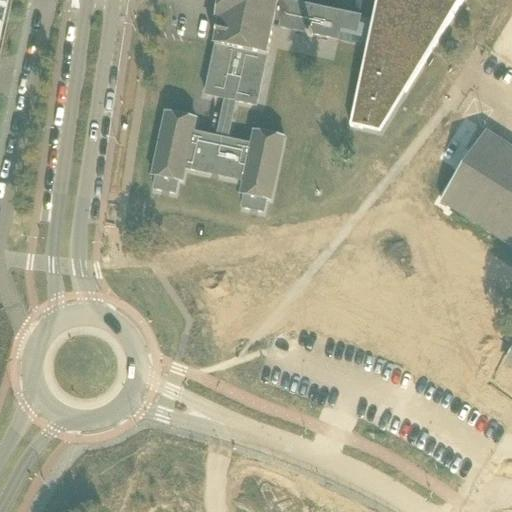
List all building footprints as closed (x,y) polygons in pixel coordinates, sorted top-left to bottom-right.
[(0,0),(0,53),(2,44),(9,46),(11,34),(12,30),(5,29),(11,0),(0,0)] [(222,0),(218,22),(221,23),(216,48),(217,48),(206,97),(226,101),(218,140),(194,135),(197,122),(167,115),(153,178),(157,179),(155,191),(176,196),(179,183),(183,184),(186,171),(244,183),(241,197),(246,197),(243,210),(264,215),(267,202),(271,203),(285,140),(254,134),(252,147),(228,142),(236,103),(257,108),(274,27),(281,29),(309,35),(308,39),(313,40),(313,36),(368,48),(351,128),(381,134),(465,0),(378,0),(374,23),(360,20),(361,19),(279,2),(279,0),(222,0)] [(511,149),(501,142),(487,134),(443,204),(460,215),(511,248),(511,149)] [(207,342),(210,353),(225,351),(228,363),(234,362),(231,349),(248,346),(253,358),(258,357),(256,344),(272,341),(277,355),(282,354),(279,340),(297,337),(301,348),(306,347),(305,335),(321,331),(324,344),(330,342),(329,330),(345,327),(349,339),(354,338),(352,326),(369,322),(373,334),(379,332),(377,321),(393,317),(396,328),(402,328),(400,315),(417,312),(420,324),(425,323),(419,300),(207,342)] [(195,367),(250,475),(269,511),(285,511),(292,508),(289,502),(278,507),(271,492),(280,486),(277,481),(268,486),(260,470),(270,464),(268,458),(256,462),(249,447),(259,442),(256,436),(245,440),(238,426),(247,419),(245,415),(234,419),(227,404),(237,398),(235,392),(224,397),(218,383),(227,377),(224,372),(213,376),(206,362),(195,367)]
